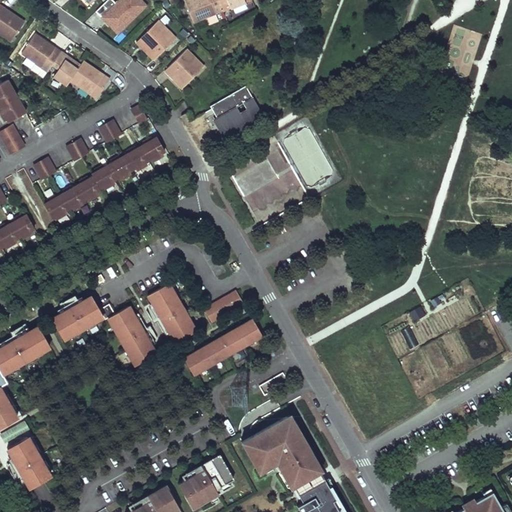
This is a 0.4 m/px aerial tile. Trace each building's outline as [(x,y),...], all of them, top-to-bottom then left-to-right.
[(116,0),(105,12),(115,23),(118,20),(126,28),(145,9),(135,0),(116,0)] [(223,10),(218,0),(185,0),(184,1),(193,22),(223,10)] [(245,2),(244,0),(218,0),(223,10),(223,11),(245,2)] [(5,8),(0,4),(0,33),(11,41),(24,22),(13,14),(8,10),(5,14),(2,12),(5,8)] [(126,28),(118,20),(115,23),(119,27),(123,31),(126,28)] [(176,38),(158,20),(139,39),(146,46),(143,49),(154,60),(176,38)] [(46,41),(35,33),(21,53),(35,62),(48,71),(53,63),(61,51),(55,47),(52,51),(48,49),(51,45),(46,41)] [(146,46),(139,39),(136,42),(139,45),(143,49),(146,46)] [(204,67),(186,49),(164,70),(175,81),(178,78),(185,85),(204,67)] [(67,56),(61,51),(53,63),(59,67),(53,76),(66,85),(70,80),(80,65),(73,60),(70,64),(65,60),(67,56)] [(95,69),(83,61),(80,65),(70,80),(96,98),(110,79),(99,71),(96,75),(92,73),(95,69)] [(43,77),(48,71),(35,62),(31,69),(43,77)] [(185,85),(178,78),(175,81),(178,84),(182,88),(185,85)] [(14,97),(16,96),(7,79),(4,81),(14,97)] [(14,97),(4,81),(0,83),(0,107),(0,109),(6,119),(8,122),(23,113),(14,97)] [(210,106),(211,109),(217,118),(223,115),(225,119),(221,121),(229,135),(263,116),(246,85),(210,106)] [(16,96),(14,97),(23,113),(26,112),(16,96)] [(146,119),(138,105),(131,109),(139,123),(146,119)] [(194,119),(189,111),(181,115),(185,123),(194,119)] [(223,115),(217,118),(216,119),(228,141),(265,120),(263,116),(229,135),(221,121),(225,119),(223,115)] [(99,127),(107,141),(121,133),(113,120),(99,127)] [(24,145),(12,125),(0,131),(0,134),(10,153),(24,145)] [(43,203),(52,218),(54,217),(66,210),(71,207),(82,201),(87,198),(98,191),(101,190),(99,188),(102,186),(113,180),(118,177),(129,171),(134,168),(146,161),(151,158),(162,152),(165,151),(156,136),(91,173),(92,175),(43,203)] [(66,146),(74,160),(88,152),(80,138),(66,146)] [(163,154),(162,152),(151,158),(152,161),(163,154)] [(34,165),(41,179),(55,171),(48,157),(34,165)] [(146,161),(134,168),(136,170),(147,164),(146,161)] [(149,163),(138,169),(143,178),(154,171),(149,163)] [(131,173),(129,171),(118,177),(119,179),(131,173)] [(114,182),(113,180),(102,186),(103,189),(114,182)] [(99,194),(98,191),(87,198),(88,200),(99,194)] [(83,203),(82,201),(71,207),(72,209),(83,203)] [(67,212),(66,210),(54,217),(55,219),(67,212)] [(0,228),(0,247),(4,245),(16,239),(21,236),(32,230),(34,228),(26,214),(0,228)] [(58,219),(61,224),(69,220),(66,214),(58,219)] [(22,238),(33,232),(32,230),(21,236),(22,238)] [(5,247),(17,241),(16,239),(4,245),(5,247)] [(194,330),(167,282),(146,294),(153,305),(167,330),(174,342),(194,330)] [(235,289),(202,308),(210,321),(243,302),(235,289)] [(50,318),(61,338),(101,315),(103,318),(106,317),(134,365),(154,353),(148,342),(134,317),(127,305),(113,313),(108,303),(98,308),(90,295),(81,300),(59,312),(50,318)] [(260,333),(251,318),(183,357),(191,373),(260,333)] [(0,426),(16,418),(0,389),(0,383),(5,381),(0,373),(48,346),(37,325),(28,330),(1,346),(0,346),(0,426)] [(410,327),(402,331),(410,348),(418,344),(410,327)] [(306,447),(303,443),(305,442),(293,420),(290,422),(285,413),(240,439),(257,469),(269,462),(270,464),(280,458),(284,465),(282,466),(293,485),(319,470),(308,452),(304,454),(301,450),(306,447)] [(0,432),(0,434),(4,442),(30,430),(26,420),(0,432)] [(28,488),(49,476),(26,436),(6,447),(28,488)] [(310,450),(305,442),(303,443),(306,447),(301,450),(304,454),(308,452),(310,450)] [(391,457),(385,448),(380,451),(385,460),(391,457)] [(217,485),(228,479),(231,477),(217,452),(199,462),(202,466),(183,477),(176,481),(191,506),(209,495),(206,489),(211,485),(215,492),(220,489),(217,485)] [(183,477),(202,466),(199,462),(181,473),(183,477)] [(302,501),(328,486),(319,470),(293,485),(302,501)] [(220,489),(231,483),(228,479),(217,485),(220,489)] [(169,511),(175,509),(178,507),(164,482),(146,492),(149,497),(130,507),(123,511),(124,511),(169,511)] [(215,492),(211,485),(206,489),(209,495),(215,492)] [(344,511),(329,486),(328,486),(302,501),(306,507),(299,510),(300,511),(344,511)] [(481,492),(484,496),(492,491),(490,487),(481,492)] [(462,506),(462,508),(455,511),(503,511),(500,506),(492,491),(484,496),(475,501),(474,499),(462,506)] [(130,507),(149,497),(146,492),(128,503),(130,507)] [(503,511),(511,511),(506,503),(500,506),(503,511)]
